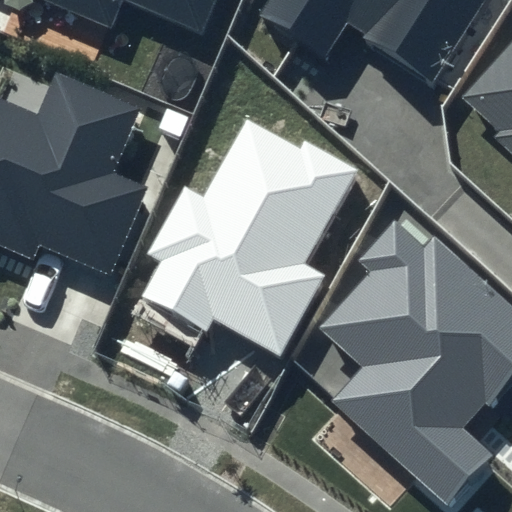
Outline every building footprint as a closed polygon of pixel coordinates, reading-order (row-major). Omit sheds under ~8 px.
[(48,0),(108,25),(118,0),(125,0),(202,32),(215,0),(48,0)] [(266,0),(258,14),(323,56),(345,23),(434,80),(485,0),(266,0)] [(511,39),(460,98),(496,130),(490,136),(511,155),(511,39)] [(0,101),(0,248),(33,262),(41,245),(111,276),(150,186),(114,170),(141,108),(56,72),(37,117),(0,101)] [(300,150),(246,122),(205,198),(183,187),(148,254),(162,261),(141,299),(206,333),(212,320),(282,357),(327,272),(308,262),(356,172),(304,144),(300,150)] [(511,378),(511,309),(435,237),(423,250),(393,222),(357,260),(370,272),(316,329),(359,370),(327,404),(442,511),(448,511),(497,460),(464,429),(511,378)]
